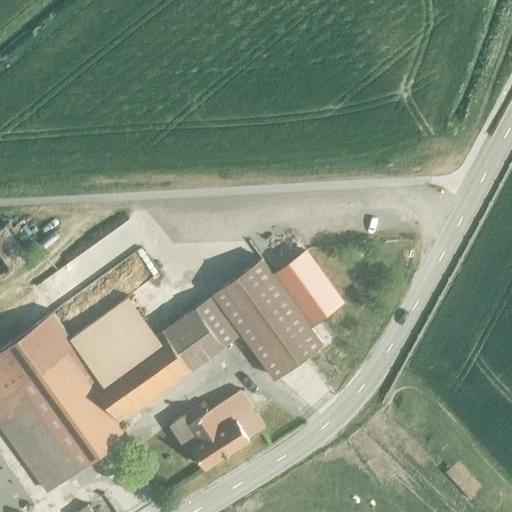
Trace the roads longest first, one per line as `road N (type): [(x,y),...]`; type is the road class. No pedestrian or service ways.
road 1 (tertiary): [(192,511),(323,428),(401,336),(439,262)]
road 2 (track): [(457,181),(511,33)]
road 3 (tertiary): [(511,124),(439,262)]
